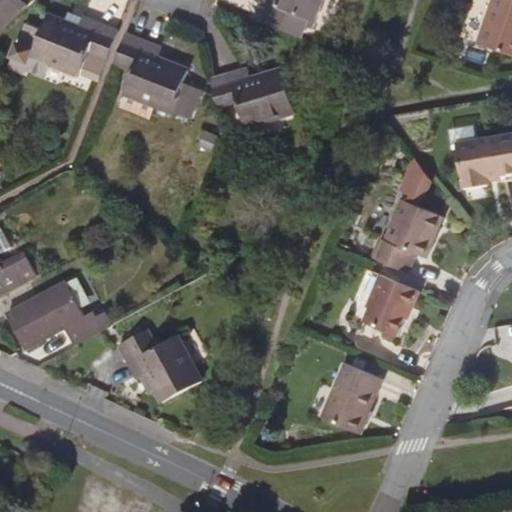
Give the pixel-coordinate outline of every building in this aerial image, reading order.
[(0,0),(0,30),(26,5),(20,0),(0,0)] [(260,21),(300,37),(307,18),(313,20),(320,0),(264,0),(264,2),(267,3),(260,21)] [(511,0),(494,0),(479,46),(511,56),(511,0)] [(100,78),(116,38),(82,24),(81,27),(67,21),(64,29),(47,22),(41,37),(24,31),(17,51),(15,50),(9,65),(11,65),(7,75),(23,81),(29,65),(46,72),(51,61),(82,74),(83,70),(100,78)] [(127,34),(115,62),(135,69),(126,91),(128,91),(122,105),(152,118),(158,104),(192,118),(203,90),(187,83),(190,72),(157,59),(160,49),(127,34)] [(212,81),(221,110),(241,105),(248,127),(297,113),(284,71),(252,80),(248,70),(212,81)] [(489,178),(511,174),(511,135),(459,145),(466,190),(491,186),(489,178)] [(427,199),(439,173),(415,162),(403,188),(427,199)] [(428,240),(435,243),(446,218),(405,200),(387,240),(386,239),(378,258),(413,272),(420,255),(422,255),(428,240)] [(0,295),(39,275),(25,250),(4,263),(0,254),(0,252),(13,245),(3,227),(0,228),(0,295)] [(429,258),(435,243),(428,240),(422,255),(429,258)] [(423,293),(385,276),(376,297),(379,298),(368,323),(403,337),(415,308),(417,309),(423,293)] [(78,344),(107,328),(97,311),(88,316),(69,283),(12,313),(31,347),(68,326),(78,344)] [(165,398),(202,378),(178,334),(158,345),(149,329),(123,343),(141,376),(150,372),(165,398)] [(325,420),(362,435),(385,380),(348,365),(325,420)] [(47,466),(36,462),(32,480),(43,482),(47,466)]
